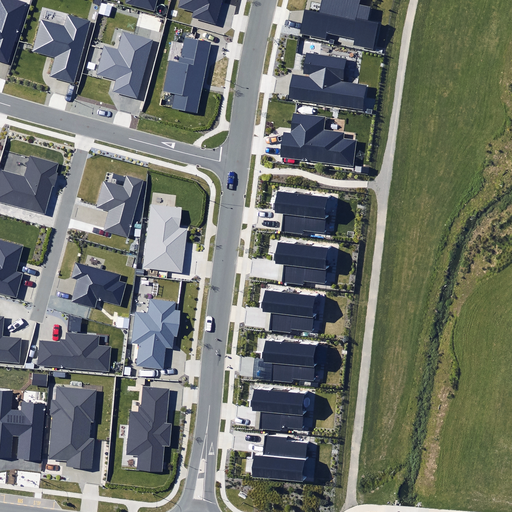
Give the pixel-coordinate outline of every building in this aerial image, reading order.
[(0,0),(0,60),(6,62),(26,4),(12,0),(0,0)] [(125,0),(124,3),(155,11),(157,0),(125,0)] [(193,12),(192,17),(215,23),(221,0),(181,0),(179,8),(193,12)] [(359,0),(321,0),(318,13),(304,10),(299,34),(325,40),(326,33),(356,39),(354,45),(374,49),(379,23),(367,21),(370,7),(358,5),(359,0)] [(55,58),(50,76),(73,83),(90,22),(68,16),(65,26),(41,19),(33,45),(32,51),(55,58)] [(116,81),(113,92),(137,98),(153,39),(123,31),(118,50),(103,46),(95,75),(116,81)] [(175,94),(172,108),(197,113),(212,42),(194,38),(185,37),(179,63),(170,61),(163,92),(175,94)] [(347,59),(306,53),(303,73),(310,74),(310,77),(292,74),(288,98),(363,109),(366,85),(340,81),(340,79),(344,79),(347,59)] [(325,117),(292,113),(290,133),(282,132),(279,158),(353,166),(356,140),(343,139),(344,133),(323,131),(325,117)] [(3,170),(0,179),(0,201),(45,214),(52,186),(55,187),(58,173),(55,173),(58,164),(30,156),(25,176),(3,170)] [(108,212),(103,230),(127,237),(142,181),(127,177),(124,186),(103,180),(95,208),(108,212)] [(329,197),(277,191),(274,213),(284,214),(282,232),(303,234),(303,230),(324,232),(329,197)] [(151,204),(143,268),(182,273),(187,229),(180,228),(183,208),(174,207),(151,204)] [(0,294),(16,298),(23,273),(17,272),(24,246),(0,239),(0,294)] [(328,248),(277,242),(274,264),(283,266),(281,283),(302,286),(303,281),(324,284),(328,248)] [(77,280),(71,301),(96,307),(97,301),(120,307),(127,283),(118,281),(120,275),(102,271),(85,266),(75,263),(71,278),(77,280)] [(316,296),(265,290),(262,312),(271,313),(269,331),(290,333),(291,329),(312,331),(316,296)] [(139,342),(137,367),(166,370),(168,349),(174,349),(175,336),(177,336),(180,310),(175,310),(175,304),(152,301),(151,301),(150,315),(136,313),(133,341),(139,342)] [(0,360),(20,362),(22,338),(2,337),(4,317),(0,317),(0,360)] [(38,340),(36,366),(109,371),(110,347),(98,346),(98,335),(66,333),(66,340),(61,339),(61,342),(38,340)] [(317,345),(265,339),(263,362),(272,363),(270,380),(291,383),(291,378),(313,381),(317,345)] [(33,373),(31,385),(46,387),(48,374),(33,373)] [(138,469),(161,471),(163,445),(170,446),(172,424),(166,423),(169,388),(143,386),(142,406),(138,406),(138,411),(129,410),(128,425),(126,455),(139,456),(138,467),(138,469)] [(21,435),(19,458),(40,460),(45,404),(22,402),(21,410),(12,409),(14,390),(0,388),(0,456),(11,458),(13,434),(21,435)] [(305,394),(254,388),(251,411),(260,412),(258,430),(279,432),(280,427),(301,430),(305,394)] [(94,393),(57,390),(56,400),(50,400),(49,416),(51,416),(47,460),(66,462),(65,467),(92,469),(95,439),(87,438),(89,418),(92,418),(94,393)] [(252,477),(304,482),(307,444),(285,441),(285,438),(265,436),(263,454),(254,453),(252,477)]
